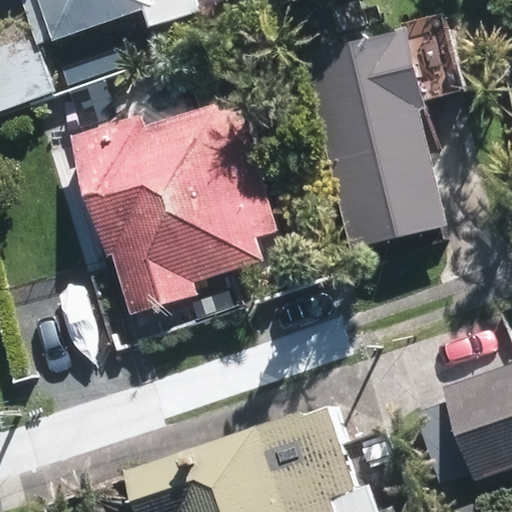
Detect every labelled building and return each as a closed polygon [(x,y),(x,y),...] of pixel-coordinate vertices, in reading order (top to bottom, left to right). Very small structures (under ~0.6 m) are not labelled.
[(212,2),(211,0),(54,0),(65,33),(167,1),(172,14),(212,2)] [(421,38),(333,57),(370,228),(458,209),(421,38)] [(251,101),(98,147),(143,299),(202,282),(199,269),(278,245),(269,215),(284,211),(251,101)] [(511,373),(452,394),(481,475),(511,464),(511,373)] [(352,409),(141,476),(152,511),(192,511),(198,510),(198,511),(350,511),(340,481),(372,471),(352,409)]
